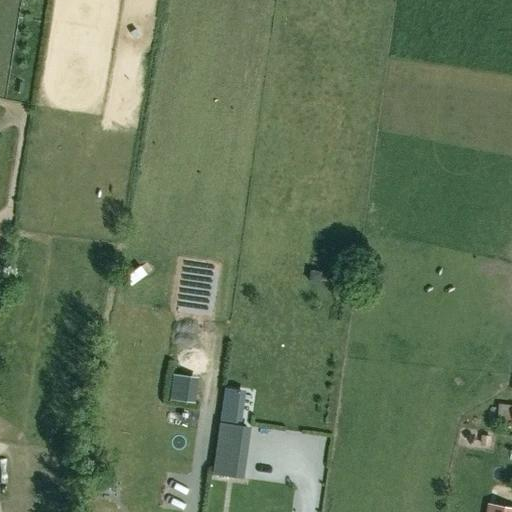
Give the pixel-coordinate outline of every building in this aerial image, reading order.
[(113,374),(151,373),(150,331),(112,333),(113,374)] [(200,378),(173,375),(171,401),(196,403),(200,378)] [(240,391),(225,389),(221,424),(236,426),(240,391)] [(140,429),(140,397),(106,396),(106,428),(140,429)] [(505,414),(506,400),(494,398),(493,413),(505,414)] [(212,460),(219,413),(163,405),(157,452),(212,460)] [(239,477),(244,428),(236,426),(221,424),(213,473),(239,477)]
